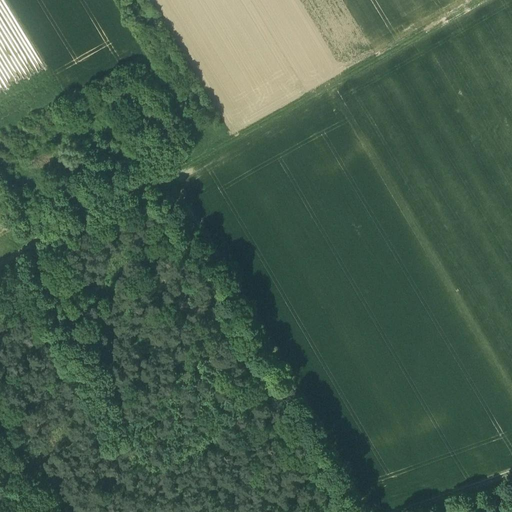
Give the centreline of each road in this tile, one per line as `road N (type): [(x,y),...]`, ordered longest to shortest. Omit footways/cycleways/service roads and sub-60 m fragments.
road 1 (track): [(363,511),(215,259),(156,176)]
road 2 (track): [(477,0),(156,176)]
road 3 (track): [(156,176),(86,198),(58,228),(0,266)]
road 4 (track): [(511,468),(393,511)]
